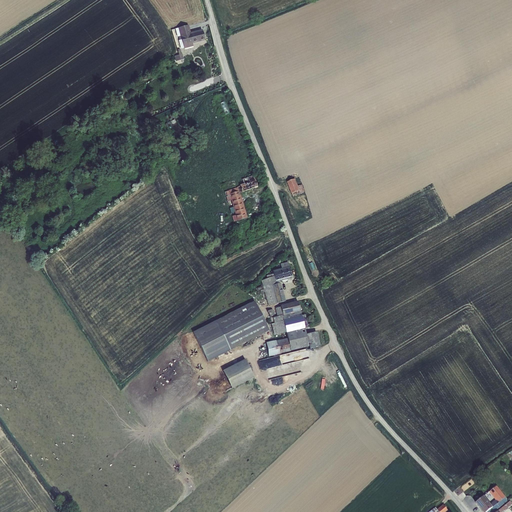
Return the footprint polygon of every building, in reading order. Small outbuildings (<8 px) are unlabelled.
[(189,25),(178,28),(180,36),(179,36),(179,40),(182,39),(184,48),(184,49),(193,46),(193,43),(205,40),(202,29),(191,32),(189,25)] [(179,55),(174,56),(176,61),(184,59),(182,52),(181,52),(180,49),(178,50),(179,55)] [(224,115),(230,113),(225,101),(219,103),(224,115)] [(242,193),(257,188),(253,175),(242,179),(243,183),(239,185),(240,186),(242,192),(242,193)] [(300,194),(304,192),(302,184),(298,186),(295,179),(287,182),(292,193),(299,191),(300,194)] [(229,190),(229,191),(224,192),(227,201),(231,200),(233,207),(234,212),(235,215),(232,216),(234,221),(247,217),(240,193),(242,192),(240,186),(229,190)] [(273,271),(273,274),(276,282),(279,281),(281,281),(287,279),(292,278),(288,262),(280,264),(281,268),(273,271)] [(266,276),(267,278),(261,281),(269,306),(285,301),(283,291),(282,291),(282,290),(280,283),(276,284),(276,282),(273,274),(266,276)] [(254,301),(193,332),(208,361),(268,330),(254,301)] [(302,315),(298,301),(280,305),(280,307),(275,308),(277,316),(273,317),(274,323),(271,324),(274,335),(286,332),(288,339),(291,350),(309,346),(306,334),(305,329),(302,315)] [(305,315),(302,315),(305,329),(310,328),(309,325),(308,325),(305,315)] [(317,332),(306,334),(309,346),(309,349),(320,347),(317,332)] [(291,350),(288,339),(267,344),(269,355),(291,350)] [(289,353),(291,362),(303,359),(301,350),(289,353)] [(245,360),(222,371),(231,389),(254,377),(245,360)] [(493,511),(508,501),(505,498),(506,497),(497,486),(489,492),(495,500),(490,504),(484,496),(475,502),(483,511),(493,511)] [(510,501),(495,511),(503,511),(511,504),(510,501)]
